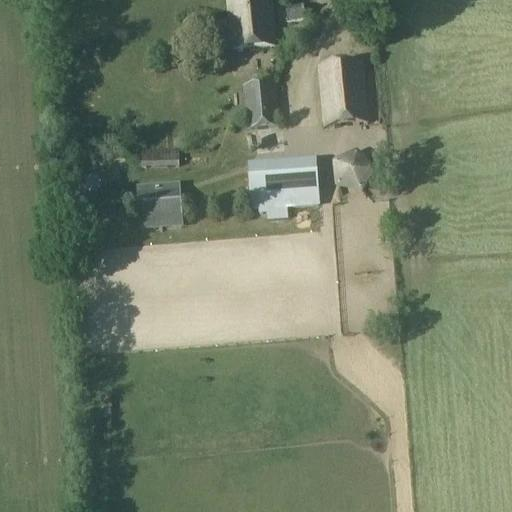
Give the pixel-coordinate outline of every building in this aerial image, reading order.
[(250,0),(228,2),(232,56),(274,52),(269,0),(250,0)] [(287,25),(305,23),(303,8),(285,10),(287,25)] [(317,69),(322,133),(368,129),(363,65),(317,69)] [(242,89),(246,133),(280,130),(276,87),(242,89)] [(255,159),(285,160),(285,145),(255,145),(255,159)] [(368,148),(359,155),(370,170),(379,163),(368,148)] [(135,154),(136,171),(179,169),(178,152),(135,154)] [(359,190),(360,189),(370,171),(370,170),(356,154),(355,154),(335,163),(336,185),(337,186),(359,190)] [(319,210),(314,165),(250,171),(255,216),(319,210)] [(181,193),(137,196),(139,221),(182,218),(181,193)] [(187,223),(148,222),(148,245),(186,246),(187,223)]
